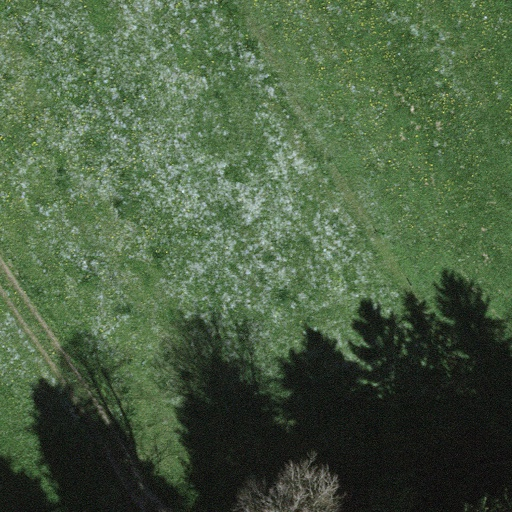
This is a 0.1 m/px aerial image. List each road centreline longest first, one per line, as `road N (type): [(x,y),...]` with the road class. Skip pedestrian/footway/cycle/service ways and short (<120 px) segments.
road 1 (track): [(0,274),(54,358),(202,511)]
road 2 (track): [(274,511),(511,435)]
